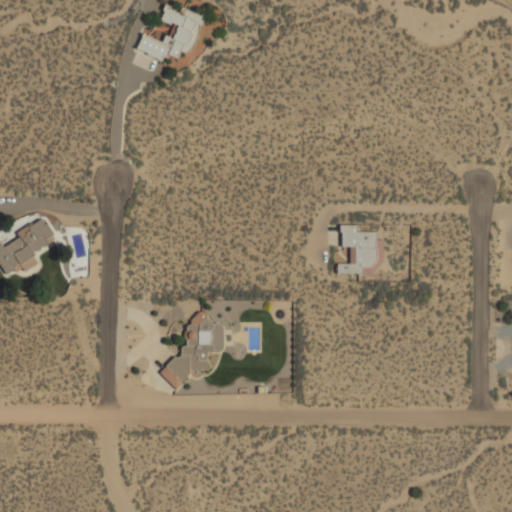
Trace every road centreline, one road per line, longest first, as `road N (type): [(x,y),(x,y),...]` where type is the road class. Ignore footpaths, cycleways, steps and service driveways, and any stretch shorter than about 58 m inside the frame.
road 1 (residential): [(0,417),(511,415)]
road 2 (residential): [(113,180),(111,418)]
road 3 (residential): [(485,185),(482,415)]
